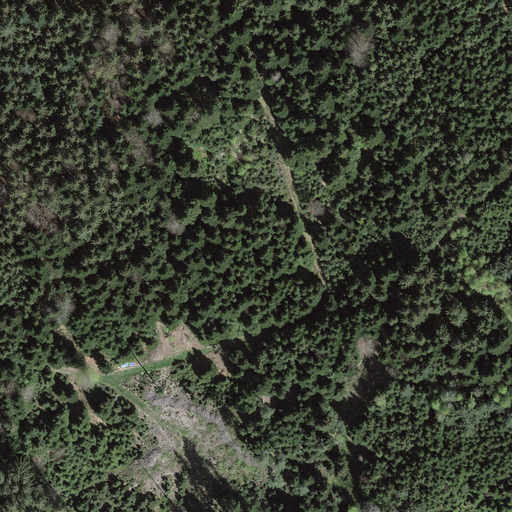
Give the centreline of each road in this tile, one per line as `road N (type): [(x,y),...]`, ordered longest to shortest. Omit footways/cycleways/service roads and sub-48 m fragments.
road 1 (track): [(0,355),(116,375),(320,308),(403,297),(511,297)]
road 2 (track): [(362,511),(347,411),(361,366),(403,297)]
